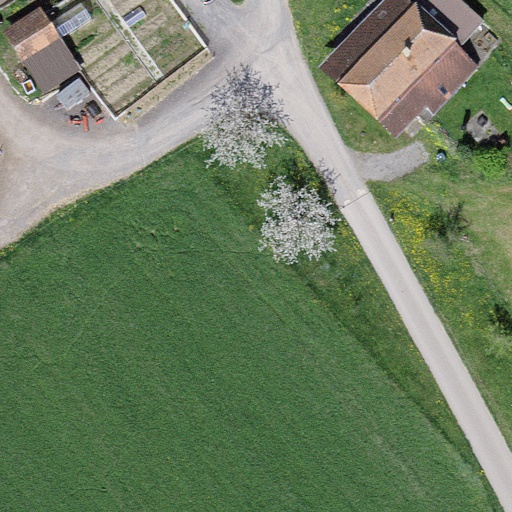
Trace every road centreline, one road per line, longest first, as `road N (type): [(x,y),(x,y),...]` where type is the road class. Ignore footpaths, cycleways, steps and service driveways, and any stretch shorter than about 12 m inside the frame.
road 1 (unclassified): [(511,497),(285,67),(269,0)]
road 2 (track): [(0,227),(285,67)]
